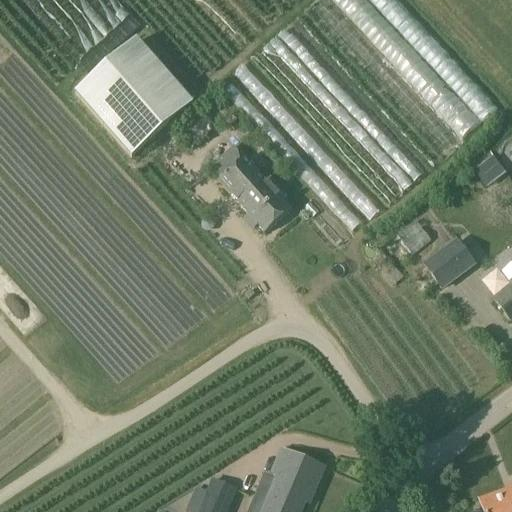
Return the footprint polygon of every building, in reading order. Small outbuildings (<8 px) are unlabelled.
[(52,0),(97,42),(133,4),(128,0),(52,0)] [(318,0),(309,8),(443,157),(495,110),(396,0),(318,0)] [(75,98),(132,162),(193,108),(136,44),(75,98)] [(235,74),(370,220),(382,209),(247,63),(235,74)] [(262,138),(256,144),(264,153),(270,147),(262,138)] [(208,172),(258,228),(266,237),(292,213),(234,149),(208,172)] [(475,173),(487,189),(505,175),(492,159),(475,173)] [(414,258),(432,240),(415,222),(397,240),(414,258)] [(442,295),(479,268),(460,243),(423,271),(442,295)] [(511,267),(502,275),(511,288),(495,301),(511,323),(511,267)] [(264,474),(248,511),(302,511),(306,504),(310,506),(326,468),(283,450),(271,477),(264,474)] [(196,490),(185,511),(227,511),(237,493),(212,482),(206,494),(196,490)] [(511,511),(511,489),(479,501),(483,511),(511,511)]
